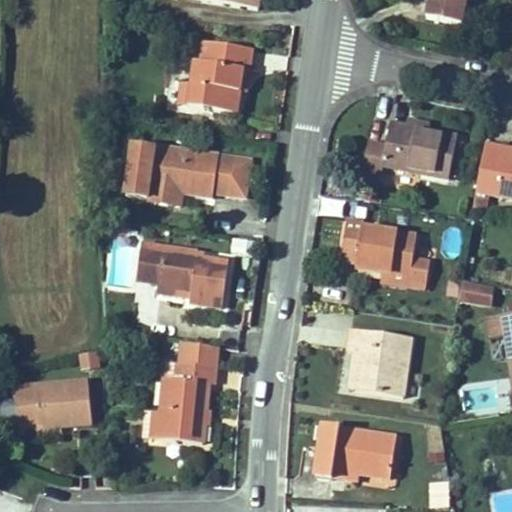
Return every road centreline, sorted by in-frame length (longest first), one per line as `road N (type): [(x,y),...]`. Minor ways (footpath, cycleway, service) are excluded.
road 1 (residential): [(323,53),(278,297),(256,505)]
road 2 (residential): [(256,505),(59,511)]
road 3 (residential): [(323,53),(511,87)]
